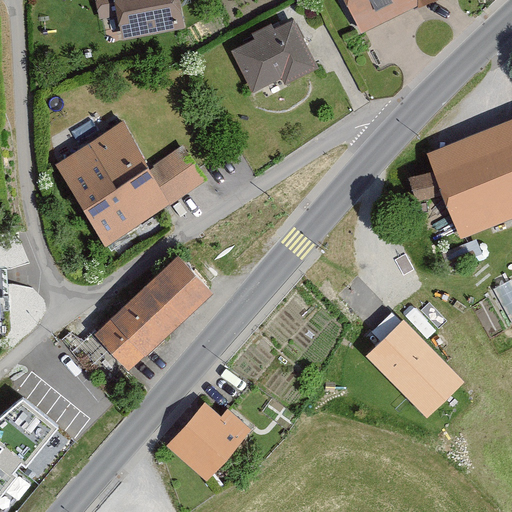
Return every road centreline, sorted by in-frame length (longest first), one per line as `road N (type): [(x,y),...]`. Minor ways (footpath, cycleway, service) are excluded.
road 1 (tertiary): [(395,130),(70,511)]
road 2 (residential): [(67,309),(360,125),(395,130)]
road 3 (residential): [(67,309),(31,228),(9,0)]
road 4 (tertiary): [(511,23),(395,130)]
